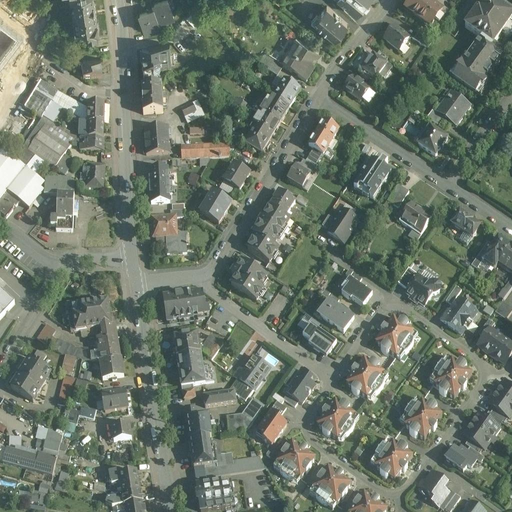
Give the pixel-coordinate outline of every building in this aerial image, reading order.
[(93,0),(74,0),(75,8),(73,8),(74,18),(77,18),(79,32),(87,38),(99,36),(98,31),(99,31),(98,27),(98,22),(96,23),(95,10),(95,7),(94,4),(93,0)] [(155,9),(140,15),(146,32),(160,27),(158,23),(174,17),(168,0),(154,5),(155,9)] [(338,0),(357,16),(364,8),(366,10),(371,4),(368,2),(369,0),(338,0)] [(442,13),(424,0),(412,0),(405,9),(431,28),(442,13)] [(504,10),(490,0),(487,0),(486,2),(483,0),(480,0),(474,9),(477,10),(472,17),(470,16),(469,17),(471,19),(465,27),(482,40),(481,42),(491,49),(494,45),(503,33),(507,36),(508,35),(509,36),(511,32),(511,29),(511,28),(511,26),(509,24),(511,20),(511,14),(505,9),(504,10)] [(0,47),(8,33),(20,40),(31,19),(0,2),(0,47)] [(348,26),(326,8),(318,17),(321,19),(316,25),(335,41),(348,26)] [(201,22),(191,13),(187,19),(197,27),(201,22)] [(410,38),(395,27),(385,41),(400,52),(410,38)] [(432,44),(418,34),(413,40),(427,50),(432,44)] [(319,52),(296,38),(279,64),(279,66),(283,68),(306,82),(314,69),(310,66),(319,52)] [(469,58),(491,71),(499,61),(500,62),(506,54),(494,45),(491,49),(481,42),(476,48),(475,47),(468,57),(469,58)] [(244,53),(238,48),(233,52),(238,58),(244,53)] [(165,53),(141,55),(142,72),(166,70),(166,67),(171,67),(170,55),(165,55),(165,53)] [(388,59),(379,53),(376,56),(385,63),(388,59)] [(279,64),(265,55),(259,66),(277,77),(283,68),(279,66),(279,64)] [(376,56),(374,55),(362,70),(376,80),(380,75),(385,78),(393,69),(388,65),(385,63),(376,56)] [(491,71),(469,58),(464,65),(461,63),(456,70),(458,72),(453,79),(475,95),(480,88),(482,89),(487,82),(485,80),(491,71)] [(101,60),(83,61),(84,81),(102,80),(101,60)] [(52,89),(16,68),(0,93),(0,94),(35,116),(52,89)] [(154,74),(143,75),(144,87),(155,86),(154,74)] [(370,89),(353,77),(351,80),(349,78),(346,82),(348,84),(344,90),(354,98),(359,101),(360,102),(370,89)] [(300,91),(283,81),(273,99),(290,109),(300,91)] [(144,87),(142,87),(143,101),(166,100),(165,97),(162,97),(161,86),(155,86),(144,87)] [(362,100),(368,105),(376,96),(371,91),(362,100)] [(88,108),(58,93),(52,105),(87,123),(88,108)] [(471,108),(451,93),(446,99),(442,96),(446,99),(436,113),(433,111),(427,120),(437,127),(443,119),(456,128),(471,108)] [(248,106),(238,99),(228,117),(238,123),(248,106)] [(290,109),(273,99),(268,106),(266,105),(260,114),(262,115),(279,126),(290,109)] [(394,99),(383,113),(390,118),(400,103),(394,99)] [(166,100),(143,101),(144,115),(162,114),(163,113),(163,103),(166,103),(166,100)] [(188,124),(205,117),(198,101),(181,109),(188,124)] [(104,106),(88,105),(88,108),(87,123),(87,124),(103,125),(104,106)] [(41,111),(28,131),(33,134),(36,128),(43,118),(45,114),(41,111)] [(279,126),(262,115),(261,118),(258,117),(250,131),(253,132),(269,142),(279,126)] [(62,129),(43,118),(36,128),(42,132),(69,150),(72,145),(73,147),(80,146),(81,139),(72,134),(62,129)] [(77,125),(68,120),(62,129),(72,134),(77,125)] [(324,123),(309,147),(313,150),(323,156),(327,149),(332,152),(337,144),(332,141),(338,132),(324,123)] [(87,124),(81,124),(81,139),(89,139),(103,140),(103,125),(87,124)] [(27,142),(23,148),(28,152),(42,132),(36,128),(33,134),(27,142)] [(447,140),(430,128),(418,146),(435,158),(447,140)] [(168,129),(145,130),(146,156),(170,154),(168,129)] [(33,134),(28,131),(23,139),(27,142),(33,134)] [(69,150),(42,132),(28,152),(36,157),(46,164),(55,170),(64,157),(69,150)] [(269,142),(253,132),(249,138),(245,136),(242,142),(245,144),(262,154),(266,148),(267,149),(270,144),(268,143),(269,142)] [(89,139),(81,139),(80,146),(80,152),(89,152),(89,139)] [(103,140),(89,139),(89,152),(103,152),(103,140)] [(229,145),(181,147),(181,160),(230,158),(229,145)] [(0,148),(0,200),(25,169),(13,159),(0,148)] [(28,152),(23,148),(21,150),(13,159),(25,169),(26,169),(36,157),(28,152)] [(323,156),(313,150),(306,162),(315,168),(323,156)] [(393,168),(375,156),(366,170),(365,170),(359,179),(367,184),(372,176),(378,180),(379,178),(384,181),(393,168)] [(36,157),(26,169),(25,169),(7,192),(20,202),(29,210),(44,192),(41,190),(45,185),(35,177),(46,164),(36,157)] [(74,164),(64,157),(55,170),(65,177),(74,164)] [(315,168),(306,162),(302,168),(312,174),(316,168),(315,168)] [(250,174),(235,165),(224,182),(239,192),(250,174)] [(88,167),(84,167),(84,175),(88,175),(87,189),(103,190),(103,189),(106,188),(106,183),(104,182),(105,168),(89,166),(88,167)] [(310,177),(296,167),(288,180),(302,189),(310,177)] [(168,169),(149,170),(150,187),(169,186),(168,169)] [(397,175),(392,172),(385,181),(390,185),(397,175)] [(57,179),(45,179),(45,185),(44,196),(53,197),(58,197),(58,196),(60,196),(60,179),(57,179)] [(75,184),(69,180),(60,179),(60,196),(74,197),(75,184)] [(398,185),(387,202),(393,206),(398,209),(409,192),(398,185)] [(169,186),(150,187),(151,205),(170,204),(169,186)] [(383,193),(379,190),(374,196),(375,196),(379,199),(383,193)] [(20,202),(7,192),(0,200),(0,213),(6,219),(12,211),(14,206),(16,207),(20,202)] [(231,204),(213,192),(200,213),(219,225),(231,204)] [(295,202),(280,192),(280,193),(277,194),(274,198),(275,200),(270,207),(285,217),(295,202)] [(60,196),(58,196),(58,197),(57,219),(51,218),(51,228),(56,228),(56,232),(73,233),(74,197),(60,196)] [(308,202),(299,196),(296,201),(305,207),(308,202)] [(379,199),(375,196),(371,202),(375,205),(379,199)] [(387,202),(383,208),(389,212),(393,206),(387,202)] [(432,219),(411,204),(399,221),(420,236),(432,219)] [(285,217),(270,207),(263,218),(262,217),(259,223),(260,223),(253,234),(255,236),(255,235),(273,247),(290,221),(285,217)] [(184,211),(170,212),(171,217),(176,217),(176,219),(185,218),(184,211)] [(358,222),(342,211),(335,221),(328,231),(327,234),(343,245),(352,231),(358,222)] [(459,212),(451,225),(464,234),(464,233),(472,222),(472,221),(459,212)] [(171,217),(152,218),(153,238),(166,237),(167,255),(187,254),(187,246),(188,245),(187,244),(186,244),(186,233),(177,234),(176,219),(176,217),(171,217)] [(328,217),(322,227),(328,231),(335,221),(328,217)] [(358,222),(352,231),(357,234),(366,221),(361,217),(358,222)] [(479,227),(472,222),(464,233),(472,238),(473,237),(476,236),(475,233),(479,227)] [(472,238),(464,233),(464,234),(459,241),(467,246),(472,238)] [(273,247),(255,235),(255,236),(252,240),(253,241),(247,250),(269,264),(278,250),(273,247)] [(510,247),(498,238),(492,246),(482,261),(482,262),(495,270),(499,263),(510,247)] [(487,243),(476,259),(482,262),(482,261),(492,246),(487,243)] [(511,246),(511,247),(510,247),(499,263),(505,267),(504,270),(511,275),(511,246)] [(476,259),(471,266),(477,270),(482,262),(476,259)] [(267,278),(242,262),(236,270),(235,269),(231,274),(236,278),(231,286),(256,302),(264,291),(260,289),(267,278)] [(418,277),(408,270),(398,285),(399,285),(399,286),(408,292),(418,277)] [(362,280),(349,271),(345,276),(349,279),(358,285),(362,280)] [(430,285),(418,277),(408,292),(406,294),(424,307),(431,296),(435,296),(439,294),(440,289),(438,286),(433,285),(430,285)] [(358,285),(349,279),(346,284),(348,286),(341,295),(351,302),(352,300),(363,308),(372,295),(358,285)] [(511,281),(510,280),(503,290),(508,293),(511,288),(511,281)] [(461,292),(456,288),(445,303),(451,307),(461,292)] [(503,290),(498,297),(503,300),(508,293),(503,290)] [(0,320),(15,305),(0,291),(0,320)] [(339,302),(324,291),(321,296),(328,301),(336,307),(339,302)] [(197,293),(164,298),(167,323),(194,319),(193,317),(209,315),(207,305),(205,305),(204,302),(197,293)] [(93,330),(112,328),(109,311),(111,311),(110,304),(108,305),(108,302),(99,304),(99,301),(91,302),(91,305),(79,307),(79,303),(67,305),(71,334),(93,330)] [(336,307),(328,301),(323,309),(325,310),(320,318),(344,334),(354,320),(336,307)] [(458,301),(452,310),(451,309),(448,312),(447,311),(440,321),(448,327),(454,332),(454,331),(455,331),(461,336),(465,331),(467,332),(473,324),(471,323),(477,315),(458,301)] [(511,311),(511,309),(502,303),(495,313),(505,320),(511,311)] [(400,324),(393,319),(386,330),(384,328),(381,333),(383,334),(375,344),(382,349),(380,351),(381,352),(383,354),(384,355),(385,355),(386,356),(388,356),(389,355),(396,359),(397,358),(400,353),(404,356),(407,354),(409,353),(410,351),(411,349),(412,348),(413,346),(414,343),(410,340),(413,335),(414,334),(407,329),(408,328),(408,326),(406,324),(405,324),(403,323),(401,322),(400,324)] [(489,321),(478,336),(483,339),(490,330),(490,331),(494,325),(489,321)] [(56,333),(47,326),(37,340),(47,346),(55,334),(56,333)] [(337,345),(318,331),(311,326),(303,338),(311,343),(311,344),(309,346),(313,349),(319,354),(321,351),(328,356),(337,345)] [(112,328),(93,330),(94,336),(103,335),(104,340),(98,341),(98,344),(96,345),(96,348),(99,348),(100,355),(90,355),(91,362),(98,364),(100,363),(120,360),(115,327),(112,328)] [(483,339),(478,347),(487,354),(487,356),(490,358),(506,336),(502,333),(499,337),(490,331),(490,330),(483,339)] [(55,334),(47,346),(52,349),(58,340),(60,337),(55,334)] [(197,334),(174,337),(177,357),(200,354),(200,349),(197,334)] [(223,345),(210,336),(202,349),(200,349),(200,354),(201,353),(202,354),(211,361),(223,345)] [(511,346),(507,343),(510,339),(506,336),(490,358),(493,360),(495,360),(504,366),(510,358),(511,355),(511,346)] [(76,348),(58,340),(52,349),(52,350),(61,356),(74,359),(91,362),(90,355),(90,350),(75,350),(76,348)] [(442,346),(438,356),(445,358),(446,357),(450,358),(453,350),(442,346)] [(46,357),(38,351),(35,356),(43,361),(46,357)] [(200,354),(177,357),(183,393),(193,391),(193,386),(214,383),(212,374),(208,374),(207,368),(203,369),(200,354),(202,354),(201,353),(200,354)] [(43,361),(35,356),(32,361),(40,366),(43,361)] [(244,372),(238,380),(237,380),(229,391),(233,394),(234,393),(235,395),(245,403),(270,369),(254,358),(244,372)] [(75,362),(65,359),(60,375),(71,378),(75,362)] [(408,367),(399,361),(396,359),(390,367),(402,376),(408,367)] [(32,361),(30,360),(11,389),(33,403),(52,374),(40,366),(32,361)] [(120,360),(100,363),(103,382),(124,379),(121,360),(120,360)] [(370,365),(364,361),(356,371),(354,369),(351,374),(353,375),(346,386),(352,390),(351,392),(352,393),(353,395),(354,396),(356,397),(359,398),(360,396),(366,400),(367,400),(367,399),(371,395),(375,398),(377,396),(379,394),(380,393),(382,391),(383,388),(384,387),(384,384),(380,381),(383,376),(384,377),(384,376),(384,375),(378,371),(379,369),(379,368),(378,367),(377,366),(376,365),(374,364),(371,363),(370,365)] [(462,365),(459,364),(458,366),(451,361),(450,362),(451,362),(447,367),(443,364),(440,366),(438,369),(436,371),(435,373),(434,375),(433,377),(438,380),(434,385),(433,386),(434,386),(440,391),(439,392),(439,393),(440,395),(441,396),(443,397),(446,398),(447,396),(454,401),(461,390),(463,392),(466,387),(464,386),(472,376),(465,371),(467,369),(466,368),(464,366),(463,366),(462,365)] [(402,376),(390,367),(384,375),(384,376),(387,378),(396,384),(402,376)] [(239,368),(233,377),(237,380),(238,380),(244,372),(239,368)] [(293,370),(283,384),(289,389),(299,375),(293,370)] [(313,380),(301,372),(299,375),(289,389),(296,393),(293,397),(292,399),(298,404),(302,406),(315,387),(311,385),(310,384),(313,380)] [(430,382),(421,376),(415,385),(428,394),(434,386),(433,386),(430,383),(430,382)] [(75,381),(64,379),(59,401),(69,403),(75,381)] [(84,385),(76,383),(74,392),(82,394),(84,385)] [(511,389),(509,387),(504,383),(496,394),(511,405),(511,389)] [(428,394),(415,385),(408,394),(417,400),(421,402),(422,402),(428,394)] [(193,391),(183,393),(184,401),(195,399),(194,391),(193,391)] [(233,394),(203,398),(205,409),(236,405),(235,395),(234,393),(233,394)] [(511,405),(496,394),(488,405),(494,409),(508,419),(509,420),(511,415),(511,405)] [(125,395),(104,398),(104,401),(101,401),(102,405),(105,405),(106,413),(127,410),(125,395)] [(283,401),(275,395),(272,399),(277,403),(281,406),(285,402),(283,401)] [(292,399),(287,396),(283,401),(285,402),(295,409),(298,404),(292,399)] [(253,400),(242,416),(227,418),(228,435),(247,432),(264,408),(253,400)] [(370,402),(367,400),(366,400),(361,408),(373,417),(379,409),(370,402)] [(69,403),(59,401),(57,406),(69,409),(70,404),(69,403)] [(341,407),(335,402),(327,412),(325,411),(322,415),(324,417),(317,427),(323,431),(322,433),(322,434),(323,435),(324,436),(325,437),(327,438),(329,439),(331,437),(337,442),(338,441),(341,436),(345,439),(348,437),(350,435),(351,434),(352,432),(354,429),(355,426),(351,423),(354,418),(355,417),(348,412),(350,410),(348,408),(347,407),(346,406),(344,405),(342,405),(341,407)] [(422,402),(421,402),(421,403),(418,408),(413,405),(411,407),(409,408),(408,410),(406,412),(405,414),(404,418),(408,421),(405,426),(404,426),(404,427),(410,432),(409,433),(410,435),(411,437),(413,438),(414,438),(416,439),(418,437),(424,442),(432,431),(434,433),(437,429),(435,427),(442,417),(436,412),(437,410),(436,409),(435,408),(434,407),(432,406),(429,405),(428,407),(422,402)] [(281,406),(277,403),(273,408),(283,414),(286,410),(281,406)] [(283,414),(273,408),(270,412),(272,414),(280,419),(283,414)] [(373,417),(361,408),(355,417),(358,419),(367,426),(373,417)] [(96,413),(84,409),(82,419),(94,422),(96,413)] [(508,419),(494,409),(490,415),(502,423),(504,425),(508,419)] [(195,410),(185,411),(190,441),(209,438),(212,438),(210,426),(215,426),(215,422),(210,423),(209,415),(196,417),(195,410)] [(490,415),(488,413),(484,419),(498,428),(502,423),(490,415)] [(272,414),(258,434),(265,438),(262,441),(272,448),(273,447),(287,427),(278,421),(280,419),(272,414)] [(484,419),(479,415),(471,426),(492,440),(500,429),(498,428),(484,419)] [(79,419),(68,416),(66,425),(77,428),(79,419)] [(404,427),(392,418),(386,427),(398,436),(404,427)] [(130,425),(111,428),(107,429),(109,441),(113,441),(114,443),(132,441),(130,425)] [(492,440),(471,426),(463,437),(469,441),(483,451),(484,451),(492,440)] [(398,436),(386,427),(380,435),(389,442),(389,441),(392,444),(392,443),(393,444),(398,436)] [(62,439),(49,430),(46,442),(60,446),(62,439)] [(209,438),(190,441),(194,469),(204,467),(204,470),(233,466),(233,463),(231,455),(221,456),(219,448),(211,449),(209,438)] [(483,451),(469,441),(465,446),(469,449),(479,456),(483,451)] [(301,450),(292,443),(287,450),(286,449),(281,457),(282,457),(277,464),(283,469),(280,473),(281,476),(283,478),(286,479),(288,481),(291,481),(294,477),(301,481),(305,474),(306,475),(311,468),(311,467),(316,460),(306,453),(307,451),(303,448),(301,450)] [(393,444),(392,443),(392,444),(391,444),(392,445),(388,449),(384,447),(381,449),(378,452),(376,456),(375,460),(379,463),(375,467),(374,468),(381,473),(380,475),(380,476),(381,477),(382,478),(384,479),(387,480),(388,478),(395,483),(402,473),(404,474),(407,470),(405,468),(413,458),(406,454),(407,452),(407,451),(406,449),(404,448),(403,447),(400,446),(399,448),(393,444)] [(272,448),(266,456),(270,460),(277,450),(273,447),(272,448)] [(479,456),(469,449),(466,454),(477,462),(476,462),(480,465),(484,460),(479,456)] [(466,454),(461,450),(458,454),(453,450),(445,461),(463,474),(467,468),(471,470),(476,462),(477,462),(466,454)] [(57,461),(39,456),(38,460),(6,451),(2,464),(53,478),(57,462),(57,461)] [(259,459),(233,463),(233,466),(204,470),(206,480),(265,471),(259,459)] [(204,467),(194,469),(196,481),(206,480),(204,470),(204,467)] [(337,476),(328,469),(323,476),(322,475),(317,482),(317,483),(313,490),(319,494),(315,499),(318,502),(320,504),(322,505),(324,506),(327,507),(330,502),(337,507),(341,500),(342,501),(347,493),(351,486),(342,479),(343,477),(339,474),(337,476)] [(137,474),(120,476),(120,473),(110,474),(112,486),(116,485),(117,493),(121,492),(122,499),(140,495),(137,474)] [(447,485),(432,474),(418,492),(425,497),(427,495),(435,500),(432,504),(438,509),(449,495),(443,490),(447,485)] [(227,483),(196,487),(198,497),(196,497),(197,504),(199,503),(200,510),(200,511),(208,511),(220,510),(231,509),(230,501),(231,501),(229,490),(228,490),(227,483)] [(63,492),(65,486),(59,484),(57,490),(63,492)] [(298,484),(292,493),(298,497),(305,488),(298,484)] [(41,507),(40,511),(44,511),(50,488),(39,485),(34,505),(41,507)] [(111,490),(101,488),(100,494),(109,496),(111,490)] [(311,493),(305,488),(298,497),(305,502),(311,493)] [(140,495),(122,499),(122,502),(116,503),(116,500),(107,500),(105,505),(108,506),(113,507),(116,508),(125,506),(142,503),(140,495)] [(373,502),(364,495),(359,501),(358,501),(353,508),(353,509),(351,511),(387,511),(378,505),(379,503),(375,499),(373,502)] [(449,495),(438,509),(442,511),(443,511),(454,498),(449,495)] [(456,496),(445,510),(447,511),(451,511),(460,499),(456,496)] [(484,511),(470,502),(463,511),(484,511)] [(142,509),(142,503),(125,506),(126,511),(144,511),(144,509),(142,509)]
